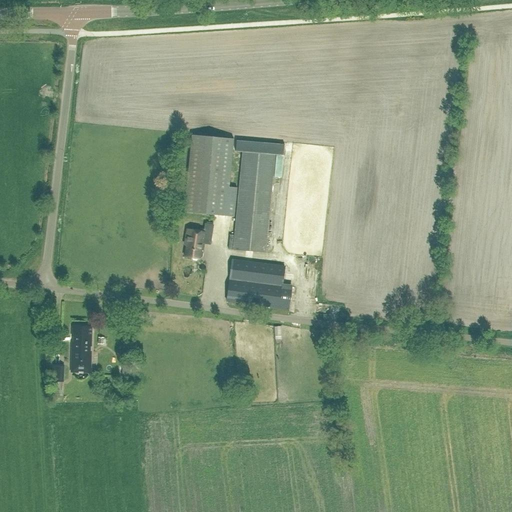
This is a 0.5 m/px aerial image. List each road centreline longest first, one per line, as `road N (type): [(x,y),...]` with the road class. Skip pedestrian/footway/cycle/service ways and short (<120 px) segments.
road 1 (unclassified): [(0,282),(25,284),(41,278),(46,265),(76,13)]
road 2 (secondary): [(76,13),(274,0)]
